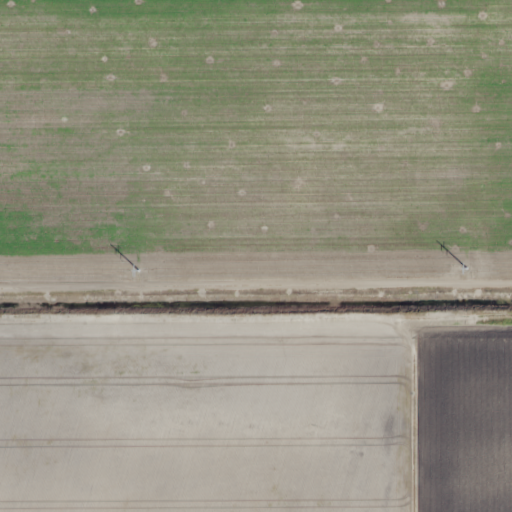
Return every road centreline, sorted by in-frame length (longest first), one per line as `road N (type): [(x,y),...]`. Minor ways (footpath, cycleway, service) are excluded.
road 1 (track): [(0,292),(511,286)]
road 2 (residential): [(455,287),(456,0)]
road 3 (residential): [(393,511),(393,287)]
